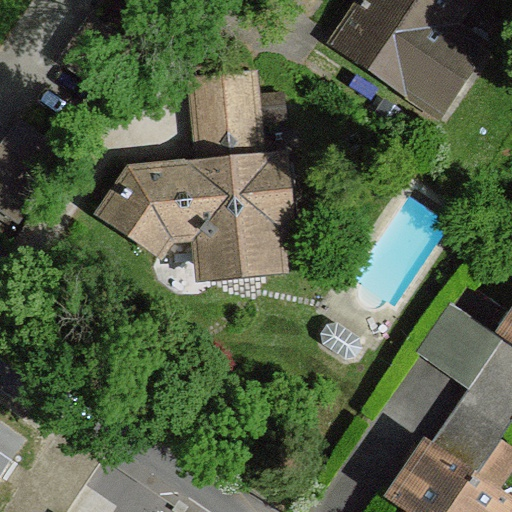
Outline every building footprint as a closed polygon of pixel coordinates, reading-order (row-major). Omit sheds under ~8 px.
[(474,0),(369,0),(343,39),(448,110),(489,49),(456,27),(474,0)] [(199,169),(266,162),(258,74),(189,78),(199,169)] [(54,181),(4,146),(0,151),(0,214),(21,229),(54,181)] [(286,160),(266,162),(199,169),(138,175),(109,213),(164,250),(173,236),(209,234),(216,276),(278,269),(275,229),(295,226),(286,160)] [(511,338),(507,336),(466,397),(511,428),(511,427),(511,338)] [(466,397),(433,446),(478,478),(511,428),(466,397)] [(0,438),(0,488),(24,455),(0,438)] [(96,463),(68,443),(40,483),(68,502),(96,463)] [(511,511),(511,501),(478,478),(433,446),(396,498),(415,511),(416,511),(511,511)]
